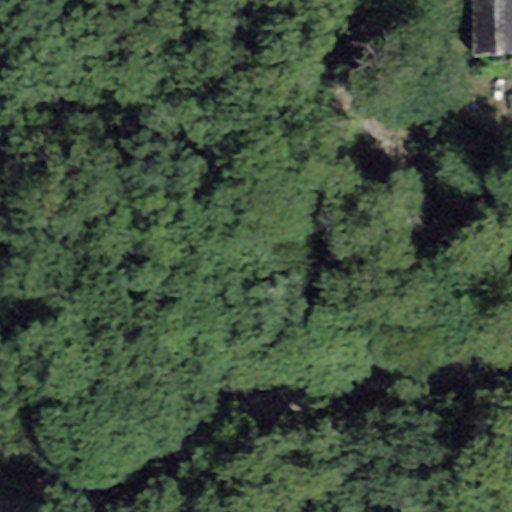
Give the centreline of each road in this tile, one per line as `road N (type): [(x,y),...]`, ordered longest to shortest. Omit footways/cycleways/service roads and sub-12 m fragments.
road 1 (track): [(511,365),(350,378),(285,392),(31,511)]
road 2 (track): [(511,263),(339,233),(232,194),(199,167),(186,142),(152,0)]
